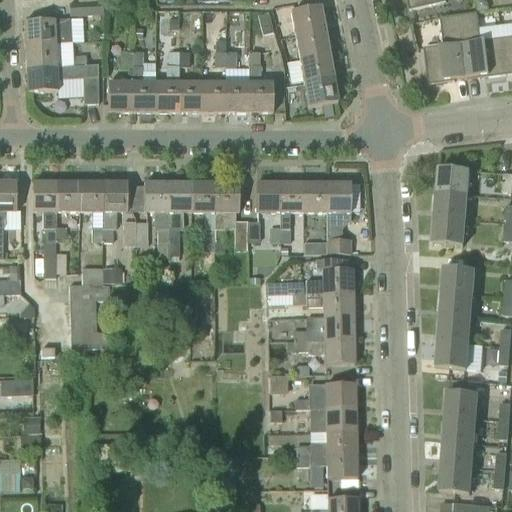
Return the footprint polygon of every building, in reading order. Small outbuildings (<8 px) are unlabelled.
[(406,0),(409,13),(446,5),(444,0),(406,0)] [(482,0),(474,2),(477,14),(489,11),(488,5),(482,0)] [(102,5),(69,7),(69,20),(103,19),(102,5)] [(295,39),(324,34),(320,10),(291,15),(295,39)] [(274,34),(268,15),(258,17),(263,37),(274,34)] [(507,78),(502,41),(480,43),(477,15),(458,18),(466,81),(488,78),(488,80),(507,78)] [(445,84),(466,81),(458,18),(439,20),(443,48),(423,51),(428,88),(445,86),(445,84)] [(169,20),(168,32),(178,33),(179,21),(169,20)] [(25,48),(72,46),(71,32),(70,22),(24,24),(25,48)] [(299,63),(329,58),(324,34),(295,39),(299,63)] [(511,39),(502,41),(507,78),(511,77),(511,39)] [(225,71),(225,55),(225,44),(216,44),(215,56),(214,56),(214,70),(225,71)] [(26,72),(87,69),(86,58),(72,58),(72,46),(25,48),(26,72)] [(122,71),(132,71),(132,55),(122,55),(122,71)] [(155,116),(155,84),(144,84),(143,55),(132,55),(132,71),(132,84),(131,84),(131,116),(155,116)] [(225,55),(225,71),(236,71),(236,55),(225,55)] [(249,84),(249,116),(272,116),(273,85),(261,85),(261,69),(259,69),(259,55),(248,55),(248,69),(249,69),(249,84)] [(179,85),(179,70),(179,56),(168,56),(168,69),(166,69),(166,84),(155,84),(155,116),(178,116),(178,85),(179,85)] [(179,56),(179,70),(190,70),(190,56),(179,56)] [(304,87),(333,82),(329,58),(299,63),(304,87)] [(87,69),(26,72),(28,96),(58,94),(57,82),(84,81),(84,107),(87,107),(98,107),(98,88),(97,68),(87,69)] [(333,82),(304,87),(308,111),(337,106),(333,82)] [(108,116),(131,116),(131,84),(108,84),(108,116)] [(178,116),(202,116),(202,84),(179,85),(178,85),(178,116)] [(202,116),(225,116),(225,84),(202,84),(202,116)] [(225,116),(249,116),(249,84),(225,84),(225,116)] [(437,196),(467,199),(469,173),(439,171),(437,196)] [(511,195),(511,194),(511,176),(503,176),(502,194),(511,195)] [(0,185),(0,262),(2,263),(3,231),(6,227),(6,215),(16,215),(16,185),(0,185)] [(56,215),(56,185),(32,185),(32,215),(42,215),(42,232),(45,232),(45,245),(43,245),(44,281),(55,281),(56,245),(56,230),(57,230),(57,215),(56,215)] [(79,215),(79,186),(56,185),(56,215),(57,215),(79,215)] [(79,186),(79,215),(92,216),(92,246),(94,246),(102,246),(102,186),(79,186)] [(102,186),(102,246),(112,246),(113,246),(114,233),(116,233),(117,216),(127,216),(127,215),(127,206),(127,190),(127,186),(102,186)] [(167,260),(168,186),(144,186),(144,216),(154,216),(154,232),(157,232),(157,260),(167,260)] [(168,186),(167,260),(179,260),(179,259),(179,233),(183,233),(183,231),(183,220),(183,217),(191,217),(191,186),(168,186)] [(204,217),(204,254),(215,254),(215,186),(191,186),(191,217),(204,217)] [(247,245),(247,232),(247,224),(235,224),(235,214),(239,214),(239,186),(215,186),(215,254),(215,256),(225,256),(225,247),(226,247),(226,233),(234,233),(234,255),(247,255),(247,245)] [(279,217),(279,186),(256,186),(256,217),(279,217)] [(279,186),(279,217),(303,217),(303,186),(279,186)] [(303,186),(303,217),(327,217),(327,186),(303,186)] [(327,247),(327,258),(349,258),(349,257),(349,245),(341,245),(341,232),(350,223),(350,216),(350,215),(350,213),(350,204),(350,186),(327,186),(327,217),(327,234),(327,247)] [(467,201),(467,199),(437,196),(435,221),(465,224),(465,220),(467,201)] [(463,249),(465,224),(435,221),(433,247),(463,249)] [(135,250),(135,225),(123,225),(123,250),(135,250)] [(135,225),(135,250),(147,250),(147,226),(135,225)] [(511,245),(511,227),(504,227),(503,245),(511,245)] [(67,230),(57,230),(56,230),(56,245),(66,246),(67,230)] [(269,232),(269,246),(279,246),(279,232),(269,232)] [(279,232),(279,246),(290,246),(291,232),(279,232)] [(268,299),(353,297),(352,273),(346,273),(346,263),(317,264),(317,274),(321,274),(321,284),(306,284),(306,286),(268,287),(268,299)] [(9,268),(8,283),(19,283),(19,268),(18,268),(9,268)] [(121,270),(102,271),(102,287),(121,287),(121,270)] [(82,288),(102,287),(102,271),(82,271),(82,288)] [(442,296),(473,298),(475,273),(444,271),(442,296)] [(20,283),(19,283),(8,283),(0,282),(0,298),(11,298),(11,297),(20,297),(20,283)] [(70,306),(96,305),(96,304),(110,304),(109,288),(102,288),(102,287),(82,288),(69,288),(70,306)] [(471,323),(473,298),(442,296),(440,321),(471,323)] [(268,299),(267,299),(268,308),(306,307),(306,311),(324,311),(324,320),(306,320),(306,321),(353,320),(353,297),(268,299)] [(511,320),(511,301),(504,301),(502,319),(511,320)] [(34,310),(28,305),(19,315),(19,320),(34,320),(34,310)] [(70,322),(96,322),(96,305),(70,306),(70,322)] [(293,345),(354,344),(353,320),(306,321),(306,334),(293,334),(293,345)] [(469,348),(471,323),(440,321),(438,346),(469,348)] [(71,341),(109,338),(109,333),(96,334),(96,322),(70,322),(71,341)] [(500,350),(510,351),(511,333),(501,332),(500,350)] [(109,338),(71,341),(71,352),(110,351),(109,338)] [(293,345),(286,345),(287,354),(307,354),(308,357),(324,357),(324,368),(354,368),(354,344),(293,345)] [(467,373),(469,348),(438,346),(436,371),(467,373)] [(508,369),(510,351),(500,350),(498,369),(508,369)] [(54,361),(54,352),(41,352),(41,361),(54,361)] [(296,368),(296,378),(309,378),(309,368),(296,368)] [(288,397),(287,380),(270,380),(270,398),(288,397)] [(0,383),(1,399),(33,398),(32,382),(0,383)] [(309,412),(355,411),(355,387),(324,388),(324,398),(308,399),(308,402),(295,402),(295,413),(309,413),(309,412)] [(445,420),(476,422),(479,397),(447,395),(445,420)] [(498,425),(509,425),(510,407),(500,407),(498,425)] [(324,435),(356,434),(355,411),(309,412),(309,413),(310,436),(324,435)] [(270,425),(281,425),(281,414),(270,414),(270,425)] [(40,419),(23,419),(23,436),(40,436),(40,419)] [(474,447),(476,422),(445,420),(443,445),(474,447)] [(508,443),(509,425),(498,425),(497,443),(508,443)] [(178,432),(184,452),(201,447),(195,426),(178,432)] [(136,438),(94,437),(93,457),(160,458),(160,432),(136,431),(136,438)] [(296,459),(356,458),(356,434),(324,435),(325,447),(310,447),(310,448),(296,449),(296,459)] [(40,454),(40,437),(20,437),(20,455),(40,454)] [(472,473),(474,447),(443,445),(441,470),(472,473)] [(495,474),(505,475),(506,457),(496,456),(495,474)] [(356,458),(296,459),(296,470),(325,468),(326,482),(357,482),(356,458)] [(222,459),(221,470),(239,472),(240,460),(222,459)] [(470,498),(472,473),(441,470),(439,495),(470,498)] [(504,493),(505,475),(495,474),(493,492),(504,493)] [(120,508),(139,511),(144,482),(124,479),(120,508)] [(233,489),(233,479),(222,479),(222,489),(233,489)] [(31,484),(21,484),(21,493),(31,493),(31,484)] [(230,496),(218,498),(219,508),(231,506),(230,496)] [(357,511),(357,501),(328,502),(328,511),(357,511)]
